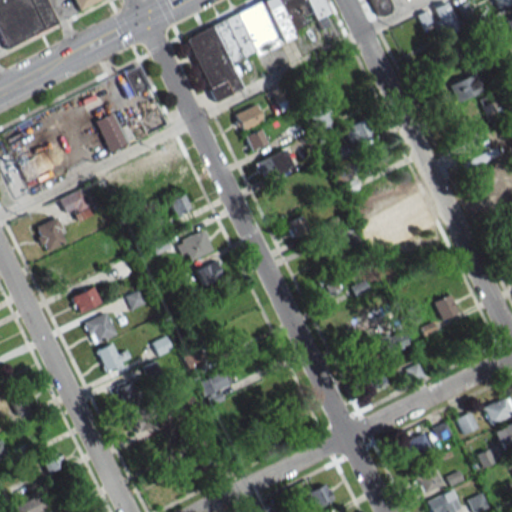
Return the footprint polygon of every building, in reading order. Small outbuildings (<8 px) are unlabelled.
[(44,0),(0,0),(0,44),(2,49),(56,25),(44,0)] [(71,0),(76,10),(98,0),(71,0)] [(260,0),(181,34),(210,102),(240,89),(228,63),(307,29),(301,14),(309,10),(317,27),(324,24),(321,16),(328,13),(322,0),(260,0)] [(366,0),(374,18),(390,11),(385,0),(366,0)] [(511,0),(491,0),(495,8),(511,0)] [(457,26),(444,1),(429,9),(442,34),(457,26)] [(510,35),(511,33),(511,12),(502,18),(510,35)] [(119,72),(131,96),(148,87),(136,63),(119,72)] [(447,83),(454,100),(479,91),(473,73),(447,83)] [(500,116),(492,99),(478,106),(486,123),(500,116)] [(321,103),(305,110),(317,136),(333,128),(321,103)] [(260,121),(254,105),(232,113),(238,129),(260,121)] [(106,151),(124,143),(109,112),(91,120),(106,151)] [(370,135),(363,119),(341,127),(348,144),(370,135)] [(247,150),(264,144),(259,129),(241,135),(247,150)] [(144,156),(152,171),(167,163),(159,148),(144,156)] [(253,162),(261,178),(289,165),(281,149),(253,162)] [(154,176),(162,192),(178,185),(170,169),(154,176)] [(300,201),(291,184),(265,197),(274,214),(300,201)] [(72,211),(75,219),(95,212),(87,186),(57,196),(62,214),(72,211)] [(511,192),(496,192),(495,217),(511,217),(511,194),(511,192)] [(172,217),(188,210),(182,193),(166,199),(172,217)] [(389,232),(413,220),(405,204),(381,218),(389,232)] [(295,245),(313,238),(303,215),(285,222),(295,245)] [(31,226),(41,251),(64,241),(54,216),(31,226)] [(338,225),(333,218),(326,223),(331,230),(338,225)] [(180,260),(209,252),(203,230),(174,239),(180,260)] [(361,249),(355,233),(337,241),(344,256),(361,249)] [(365,240),(370,251),(384,244),(378,233),(365,240)] [(402,244),(410,264),(426,257),(418,238),(402,244)] [(199,286),(221,276),(213,260),(192,270),(199,286)] [(438,283),(432,264),(414,271),(420,289),(438,283)] [(319,296),(339,292),(335,273),(315,277),(319,296)] [(68,296),(75,312),(98,301),(91,286),(68,296)] [(456,312),(447,293),(429,301),(439,320),(456,312)] [(113,333),(103,311),(80,322),(90,343),(113,333)] [(450,327),(451,346),(472,344),(471,326),(450,327)] [(406,346),(400,329),(377,337),(383,353),(406,346)] [(150,343),(157,354),(169,347),(162,336),(150,343)] [(119,361),(109,343),(93,351),(103,370),(119,361)] [(409,381),(422,376),(416,362),(403,368),(409,381)] [(359,371),(367,389),(383,383),(375,364),(359,371)] [(221,398),(216,389),(229,382),(221,368),(196,381),(208,405),(221,398)] [(125,381),(110,386),(116,405),(132,399),(125,381)] [(33,408),(25,390),(7,399),(16,416),(33,408)] [(488,425),(511,411),(504,396),(479,408),(488,425)] [(240,426),(229,403),(210,412),(222,435),(240,426)] [(454,417),(460,433),(475,428),(468,411),(454,417)] [(129,417),(134,431),(147,426),(142,412),(129,417)] [(501,450),(511,445),(511,421),(492,430),(501,450)] [(431,426),(435,439),(447,435),(443,422),(431,426)] [(397,445),(405,459),(428,446),(420,431),(397,445)] [(206,466),(199,447),(181,453),(187,473),(206,466)] [(45,473),(61,464),(53,449),(37,457),(45,473)] [(419,493),(439,484),(430,463),(409,472),(419,493)] [(309,509),(331,498),(324,482),(301,492),(309,509)] [(426,511),(457,511),(460,511),(450,488),(422,501),(426,511)] [(466,510),(482,510),(482,496),(466,496),(466,510)] [(5,511),(39,511),(33,498),(5,509),(5,511)] [(268,511),(274,510),(270,502),(255,509),(256,511),(268,511)]
